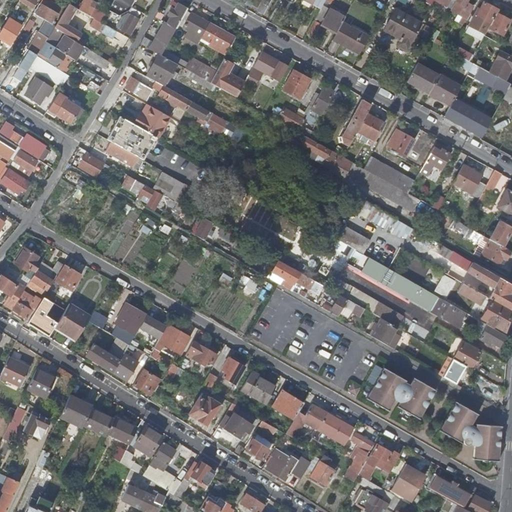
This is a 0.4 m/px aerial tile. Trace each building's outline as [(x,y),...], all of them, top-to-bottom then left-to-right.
[(12,77),(20,82),(36,56),(45,42),(54,28),(55,26),(52,25),(64,3),(57,0),(41,0),(32,14),(44,21),(16,67),(18,68),(12,77)] [(20,0),(19,2),(32,10),(36,3),(31,0),(20,0)] [(82,13),(85,14),(101,23),(103,18),(87,9),(91,2),(87,0),(84,0),(79,11),(82,13)] [(112,0),(107,10),(118,16),(128,11),(131,7),(134,1),(135,1),(135,0),(112,0)] [(301,0),(302,0),(320,10),(322,7),(325,0),(301,0)] [(434,0),(434,2),(451,11),(457,0),(456,0),(434,0)] [(457,0),(451,11),(450,12),(465,20),(471,7),(465,4),(466,0),(457,0)] [(495,15),(497,11),(483,3),(477,14),(475,18),(490,25),(495,15)] [(80,17),(82,13),(79,11),(71,6),(68,5),(55,26),(54,28),(59,31),(75,41),(79,35),(71,29),(70,31),(64,28),(73,13),(80,17)] [(158,55),(161,56),(178,25),(185,12),(186,10),(178,5),(174,11),(171,9),(168,15),(170,17),(158,40),(156,39),(150,50),(158,55)] [(320,10),(307,34),(314,38),(321,25),(336,34),(341,23),(344,19),(322,7),(320,10)] [(416,35),(422,25),(395,11),(382,33),(399,42),(395,49),(406,54),(416,35)] [(208,24),(185,12),(178,25),(192,33),(189,39),(197,44),(199,41),(208,24)] [(475,18),(477,14),(475,12),(469,24),(485,33),(486,31),(490,25),(475,18)] [(112,39),(116,32),(101,23),(85,14),(82,20),(91,25),(90,26),(112,39)] [(138,20),(127,14),(121,17),(116,28),(130,35),(138,20)] [(490,25),(486,31),(489,33),(490,30),(501,36),(509,21),(502,17),(501,19),(495,15),(490,25)] [(32,23),(28,21),(23,30),(26,33),(32,23)] [(332,41),(359,56),(368,38),(341,23),(336,34),(332,41)] [(225,55),(234,38),(208,24),(199,41),(225,55)] [(50,46),(59,31),(54,28),(45,42),(50,46)] [(71,59),(75,61),(82,48),(63,36),(56,49),(71,59)] [(42,60),(50,46),(45,42),(36,56),(42,60)] [(195,51),(204,54),(207,48),(198,44),(195,51)] [(71,59),(56,49),(54,48),(51,52),(53,53),(48,61),(58,67),(64,71),(71,59)] [(460,48),(457,55),(474,61),(476,54),(460,48)] [(105,70),(109,63),(91,52),(87,59),(105,70)] [(278,62),(261,53),(253,68),(270,77),(278,62)] [(489,75),(505,83),(511,70),(511,59),(500,53),(489,75)] [(164,87),(172,92),(173,88),(166,84),(176,66),(161,56),(158,55),(150,70),(147,74),(148,74),(146,77),(164,87)] [(190,58),(184,70),(210,84),(216,73),(190,58)] [(210,84),(219,89),(226,76),(224,75),(230,63),(223,59),(216,73),(210,84)] [(407,83),(428,95),(438,78),(417,66),(407,83)] [(509,88),(510,86),(505,83),(489,75),(476,67),(472,66),(466,77),(473,81),(475,78),(505,95),(509,88)] [(161,93),(164,87),(146,77),(136,71),(132,77),(161,93)] [(293,71),(282,90),(299,100),(310,81),(293,71)] [(450,107),(454,100),(460,88),(439,76),(438,78),(428,95),(450,107)] [(230,95),(236,98),(246,80),(240,77),(230,95)] [(34,78),(24,95),(38,105),(44,95),(47,97),(52,89),(34,78)] [(133,94),(138,85),(130,80),(124,89),(133,94)] [(133,94),(146,101),(152,90),(139,83),(138,85),(133,94)] [(323,86),(315,101),(305,119),(315,125),(333,92),(323,86)] [(180,121),(186,111),(191,102),(172,92),(164,87),(161,93),(159,95),(167,100),(177,106),(176,109),(172,116),(180,121)] [(476,101),(484,104),(487,95),(480,92),(476,101)] [(56,95),(47,110),(69,124),(79,109),(56,95)] [(277,119),(299,131),(301,127),(305,119),(315,101),(312,99),(302,116),(303,117),(302,119),(283,108),(277,119)] [(166,103),(176,109),(177,106),(167,100),(166,103)] [(342,144),(348,147),(356,132),(366,114),(371,105),(361,100),(341,137),(342,144)] [(444,118),(481,139),(491,121),(454,100),(450,107),(444,118)] [(221,132),(226,122),(191,102),(186,111),(199,118),(197,122),(204,125),(205,122),(221,132)] [(144,119),(151,108),(146,105),(140,116),(144,119)] [(158,139),(169,118),(151,108),(144,119),(140,116),(135,126),(147,133),(158,139)] [(511,135),(511,108),(504,108),(502,135),(511,135)] [(138,149),(147,133),(135,126),(111,112),(102,128),(97,135),(110,143),(134,156),(138,149)] [(366,114),(356,132),(362,135),(360,138),(365,140),(366,138),(374,142),(384,124),(366,114)] [(9,124),(5,121),(0,129),(0,134),(39,160),(45,150),(40,146),(40,145),(22,133),(18,139),(5,131),(9,124)] [(299,131),(298,133),(302,136),(309,139),(312,133),(301,127),(299,131)] [(396,130),(387,146),(396,151),(396,152),(404,157),(414,141),(396,130)] [(17,147),(0,136),(0,155),(8,161),(9,159),(17,147)] [(346,176),(412,213),(419,201),(407,195),(364,170),(342,158),(320,146),(309,139),(302,136),(297,145),(317,156),(315,162),(344,178),(346,176)] [(137,171),(143,161),(134,156),(110,143),(105,153),(137,171)] [(435,144),(420,172),(423,174),(429,164),(440,170),(448,155),(444,152),(445,149),(435,144)] [(20,151),(21,150),(17,147),(9,159),(13,161),(19,151),(20,151)] [(36,162),(20,151),(19,151),(13,161),(9,159),(8,161),(6,163),(27,177),(36,162)] [(85,154),(78,167),(95,177),(102,164),(85,154)] [(187,179),(197,161),(185,154),(182,159),(186,162),(179,175),(187,179)] [(364,170),(407,195),(414,183),(414,182),(371,158),(364,170)] [(0,188),(3,185),(19,195),(23,190),(20,188),(24,180),(27,177),(6,163),(4,167),(8,170),(0,181),(0,188)] [(452,185),(479,199),(482,193),(486,187),(479,183),(482,176),(463,165),(452,185)] [(501,175),(494,171),(486,187),(482,193),(489,197),(501,175)] [(174,201),(183,185),(162,173),(153,189),(174,201)] [(128,184),(139,189),(142,182),(131,177),(128,184)] [(20,188),(23,190),(25,191),(29,184),(24,180),(20,188)] [(84,193),(88,186),(78,180),(74,188),(84,193)] [(407,195),(419,201),(437,212),(444,200),(414,183),(407,195)] [(144,186),(140,194),(143,196),(147,198),(150,200),(154,192),(144,186)] [(511,216),(511,214),(511,193),(511,194),(511,193),(510,192),(509,192),(506,191),(497,208),(511,216)] [(154,210),(161,198),(162,196),(154,192),(150,200),(147,206),(154,210)] [(140,194),(135,202),(138,204),(141,199),(143,196),(140,194)] [(169,199),(162,195),(162,196),(161,198),(167,202),(166,205),(173,209),(176,204),(169,199)] [(347,208),(391,232),(397,222),(353,198),(347,208)] [(195,223),(199,225),(194,235),(203,241),(213,224),(199,216),(195,223)] [(154,228),(157,220),(147,217),(145,225),(154,228)] [(499,222),(489,240),(490,241),(502,248),(511,230),(499,222)] [(337,226),(330,237),(361,255),(368,244),(369,241),(338,224),(337,226)] [(143,225),(140,231),(150,235),(153,229),(143,225)] [(506,261),(511,253),(506,250),(505,251),(489,242),(490,241),(489,240),(482,236),(474,232),(472,236),(482,242),(483,241),(488,243),(481,256),(498,265),(502,258),(506,261)] [(36,272),(40,264),(34,261),(37,256),(23,248),(14,264),(28,272),(30,268),(36,272)] [(44,258),(48,252),(43,248),(39,255),(44,258)] [(349,259),(345,267),(354,271),(358,263),(349,259)] [(55,278),(63,265),(58,261),(50,274),(55,278)] [(188,282),(194,266),(181,261),(175,277),(188,282)] [(315,282),(300,274),(299,274),(278,262),(272,273),(293,285),(295,283),(310,291),(318,295),(322,287),(315,282)] [(508,296),(511,289),(511,286),(472,264),(466,273),(495,290),(491,298),(448,271),(446,275),(454,280),(460,283),(462,284),(510,311),(511,297),(508,296)] [(498,348),(504,337),(503,336),(491,329),(485,325),(473,319),(452,307),(448,305),(388,270),(378,265),(372,275),(378,279),(376,282),(377,282),(459,328),(462,324),(482,335),(479,340),(488,345),(490,343),(498,348)] [(65,266),(56,282),(71,291),(81,275),(65,266)] [(25,287),(26,287),(30,280),(20,274),(19,274),(7,267),(3,275),(18,283),(25,287)] [(26,287),(40,295),(43,290),(45,292),(51,283),(35,273),(30,280),(26,287)] [(219,280),(230,285),(233,277),(223,273),(219,280)] [(0,289),(9,295),(10,296),(16,286),(0,276),(0,289)] [(245,284),(242,292),(254,296),(259,281),(243,276),(241,282),(245,284)] [(460,283),(454,280),(443,299),(450,302),(460,283)] [(3,304),(11,310),(20,296),(25,287),(18,283),(16,286),(10,296),(9,295),(3,304)] [(504,333),(511,312),(510,311),(462,284),(457,293),(480,306),(483,300),(489,303),(480,320),(486,323),(485,325),(491,329),(493,327),(504,333)] [(381,320),(396,328),(402,317),(367,298),(349,288),(343,298),(347,300),(364,310),(369,313),(374,316),(381,320)] [(317,306),(337,317),(338,315),(347,300),(343,298),(332,292),(326,302),(333,306),(330,310),(319,303),(317,306)] [(20,296),(11,310),(26,319),(33,308),(27,305),(31,300),(22,294),(21,296),(20,296)] [(360,318),(364,310),(347,300),(338,315),(347,319),(350,313),(360,318)] [(454,303),(452,307),(473,319),(475,315),(454,303)] [(88,323),(91,317),(70,304),(66,310),(65,311),(55,327),(76,340),(88,323)] [(126,305),(116,322),(135,333),(145,316),(126,305)] [(36,325),(49,333),(57,320),(44,312),(36,325)] [(364,321),(369,324),(372,319),(374,316),(369,313),(364,321)] [(152,314),(143,329),(155,336),(163,320),(152,314)] [(386,346),(396,328),(381,320),(378,325),(374,323),(370,330),(374,332),(371,337),(386,346)] [(169,369),(172,365),(172,364),(157,356),(163,345),(179,354),(185,345),(176,340),(179,333),(166,326),(148,357),(149,358),(169,369)] [(503,336),(504,333),(493,327),(491,329),(503,336)] [(418,336),(425,341),(430,333),(423,328),(418,336)] [(129,346),(133,340),(121,333),(118,340),(129,346)] [(125,354),(129,346),(118,340),(117,339),(112,347),(114,348),(110,355),(93,345),(86,357),(113,373),(125,354)] [(465,368),(470,370),(479,354),(462,344),(452,361),(465,368)] [(199,346),(194,355),(212,365),(217,356),(199,346)] [(138,362),(125,354),(113,373),(126,381),(138,362)] [(179,367),(184,370),(190,359),(185,356),(179,367)] [(8,358),(0,374),(0,376),(21,387),(29,368),(8,358)] [(448,358),(438,376),(443,378),(452,361),(448,358)] [(228,359),(223,367),(227,369),(222,378),(231,383),(235,374),(239,376),(244,368),(228,359)] [(465,368),(452,361),(443,378),(455,385),(465,368)] [(178,368),(177,368),(172,365),(169,369),(162,380),(169,384),(178,368)] [(55,379),(36,369),(27,389),(46,399),(55,379)] [(155,391),(158,387),(156,386),(159,380),(143,369),(133,385),(150,395),(153,390),(155,391)] [(384,369),(367,400),(388,412),(395,401),(400,404),(398,408),(419,420),(436,392),(414,379),(410,387),(404,383),(406,382),(384,369)] [(201,388),(208,391),(216,377),(209,374),(204,383),(201,388)] [(257,378),(247,395),(267,406),(276,389),(257,378)] [(354,383),(350,391),(357,395),(361,387),(354,383)] [(293,421),(298,413),(303,406),(280,392),(271,408),(293,421)] [(201,394),(188,414),(206,426),(212,417),(214,418),(222,406),(201,394)] [(70,396),(59,418),(82,428),(83,426),(91,408),(92,407),(70,396)] [(474,460),(498,462),(501,427),(477,425),(477,429),(471,426),(477,415),(456,403),(444,425),(465,437),(468,433),(468,434),(468,435),(468,436),(468,437),(468,438),(469,438),(470,439),(471,439),(473,439),(476,440),(474,460)] [(238,408),(232,405),(218,426),(242,442),(252,427),(233,415),(238,408)] [(316,433),(327,415),(311,406),(305,417),(298,413),(293,421),(284,435),(293,440),(304,423),(315,430),(314,432),(316,433)] [(114,419),(91,408),(83,426),(106,437),(107,434),(114,419)] [(30,414),(23,431),(40,439),(49,420),(39,415),(38,418),(30,414)] [(344,446),(353,430),(327,415),(316,433),(312,439),(315,441),(320,432),(344,446)] [(129,445),(137,428),(114,418),(114,419),(107,434),(129,445)] [(275,436),(278,431),(262,422),(259,427),(275,436)] [(161,437),(145,427),(134,446),(133,448),(139,452),(140,450),(142,451),(144,447),(152,452),(161,437)] [(312,439),(316,433),(314,432),(306,444),(301,441),(300,443),(307,447),(312,439)] [(362,467),(368,458),(365,457),(373,445),(355,434),(351,442),(358,446),(364,449),(363,452),(360,450),(358,453),(353,462),(362,467)] [(253,441),(247,451),(263,461),(269,451),(253,441)] [(129,467),(136,455),(117,444),(110,457),(129,467)] [(150,464),(143,475),(166,489),(173,478),(163,472),(175,452),(162,444),(153,458),(150,464)] [(376,445),(370,455),(378,459),(376,462),(380,464),(382,462),(386,464),(392,455),(376,445)] [(37,462),(42,466),(50,453),(44,450),(37,462)] [(350,460),(353,462),(358,453),(355,451),(350,460)] [(320,461),(314,457),(307,469),(313,473),(310,478),(325,487),(334,472),(325,467),(326,464),(323,462),(322,465),(319,463),(320,461)] [(287,480),(298,463),(290,458),(285,466),(272,459),(265,470),(278,478),(280,475),(287,480)] [(361,478),(363,480),(373,461),(368,458),(362,467),(357,476),(361,478)] [(174,494),(181,498),(193,478),(199,482),(206,487),(207,487),(214,475),(207,471),(209,468),(199,462),(198,464),(194,461),(185,475),(181,482),(177,488),(174,494)] [(131,469),(143,474),(146,466),(134,462),(131,469)] [(357,476),(362,467),(353,462),(348,471),(357,476)] [(396,482),(401,484),(402,482),(403,480),(411,484),(403,499),(411,503),(424,479),(403,468),(396,482)] [(178,471),(173,478),(181,482),(185,475),(178,471)] [(0,511),(4,511),(19,482),(0,473),(0,484),(3,487),(1,490),(3,494),(0,500),(0,511)] [(134,489),(145,494),(150,482),(142,477),(140,475),(134,489)] [(464,507),(471,495),(436,476),(429,488),(464,507)] [(394,497),(380,489),(363,480),(361,478),(358,482),(391,501),(394,497)] [(401,484),(398,483),(396,482),(390,492),(403,499),(411,484),(403,480),(402,482),(401,484)] [(121,501),(138,508),(145,494),(134,489),(128,486),(121,501)] [(384,511),(387,508),(388,506),(365,493),(366,491),(362,488),(360,492),(363,493),(356,505),(367,511),(384,511)] [(161,504),(175,511),(185,511),(189,505),(189,504),(180,499),(181,498),(174,494),(168,490),(167,492),(163,502),(161,504)] [(145,511),(157,511),(161,504),(163,502),(145,494),(138,508),(145,511)] [(220,511),(258,511),(263,506),(246,495),(240,504),(247,508),(245,511),(232,511),(233,511),(229,509),(230,507),(226,504),(220,511)] [(467,508),(466,510),(469,511),(485,511),(489,504),(473,496),(467,508)] [(200,510),(203,511),(220,511),(226,504),(226,503),(217,497),(214,501),(208,497),(200,510)] [(403,509),(406,504),(394,497),(391,501),(391,502),(403,509)] [(31,498),(29,502),(24,511),(49,511),(53,504),(41,498),(39,501),(31,498)] [(24,511),(29,502),(26,501),(21,511),(24,511)]
